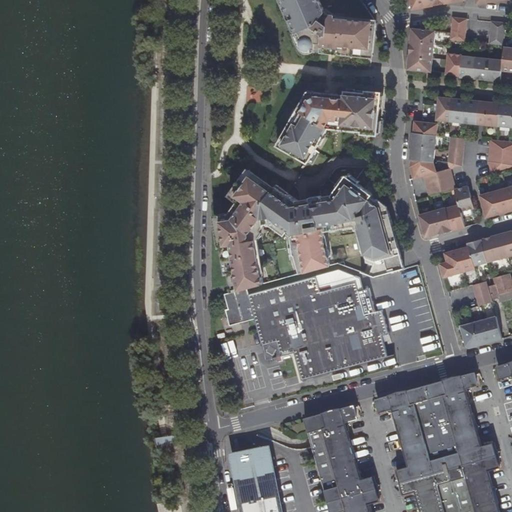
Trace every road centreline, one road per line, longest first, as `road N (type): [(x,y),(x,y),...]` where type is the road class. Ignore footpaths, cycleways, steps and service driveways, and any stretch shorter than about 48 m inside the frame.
road 1 (secondary): [(193,0),(185,304),(199,340)]
road 2 (secondary): [(199,340),(204,0)]
road 3 (residential): [(454,364),(209,429)]
road 4 (residential): [(392,23),(400,192),(424,250)]
road 5 (residential): [(392,23),(451,9),(511,17)]
